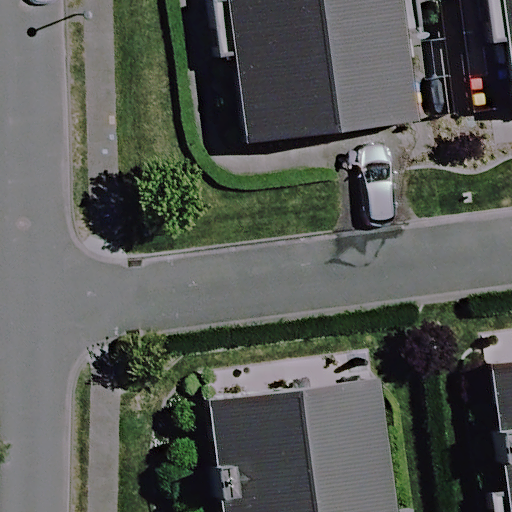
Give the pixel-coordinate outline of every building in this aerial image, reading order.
[(388,0),(211,0),(230,149),(404,127),(388,0)] [(511,0),(489,0),(503,107),(511,105),(511,0)] [(511,350),(511,241),(505,235),(450,301),(510,352),(511,350)] [(511,511),(511,361),(472,367),(490,511),(511,511)] [(385,511),(368,382),(194,404),(208,511),(385,511)]
